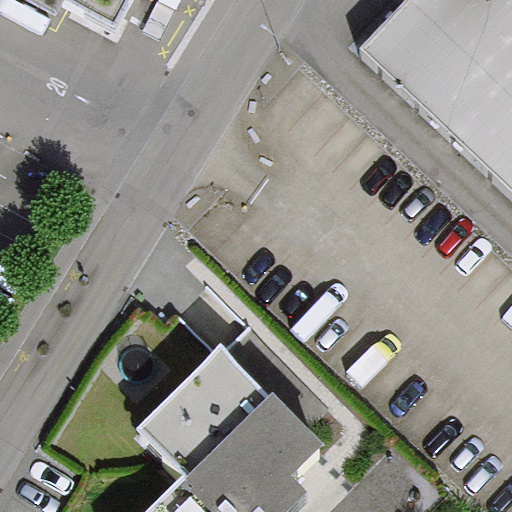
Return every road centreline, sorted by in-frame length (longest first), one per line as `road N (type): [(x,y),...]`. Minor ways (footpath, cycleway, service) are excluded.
road 1 (residential): [(268,0),(95,280)]
road 2 (residential): [(0,445),(95,280)]
